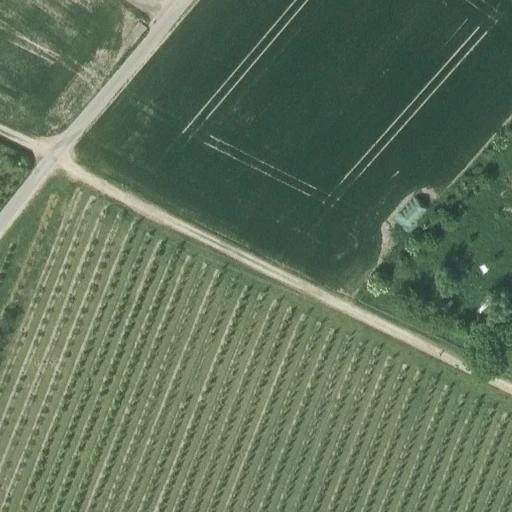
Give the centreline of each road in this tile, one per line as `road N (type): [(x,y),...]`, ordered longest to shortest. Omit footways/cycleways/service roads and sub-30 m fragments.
road 1 (track): [(0,133),(511,383)]
road 2 (unclassified): [(0,221),(180,0)]
